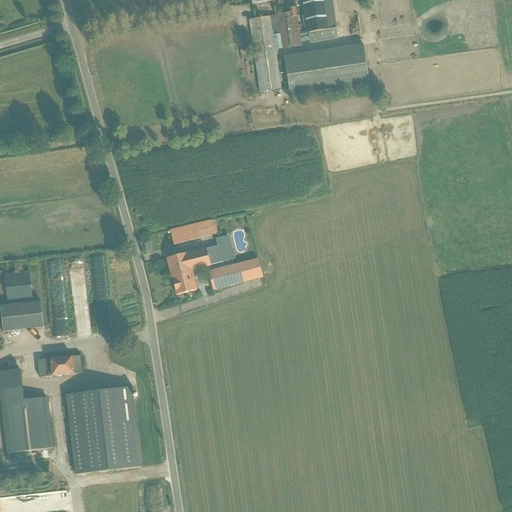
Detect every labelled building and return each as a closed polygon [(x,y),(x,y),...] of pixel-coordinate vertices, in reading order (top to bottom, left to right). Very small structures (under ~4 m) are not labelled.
[(342,31),(334,0),(304,0),(314,38),(342,31)] [(297,8),(248,17),(262,89),(286,84),(277,37),(283,36),(285,48),(304,44),(297,8)] [(366,46),(288,56),(293,99),(371,89),(366,46)] [(218,234),(215,221),(170,231),(173,244),(218,234)] [(212,268),(206,248),(167,259),(177,296),(199,290),(194,273),(212,268)] [(257,260),(207,274),(212,291),(262,278),(257,260)] [(88,279),(88,272),(72,274),(72,281),(88,279)] [(40,275),(31,275),(31,287),(40,287),(40,275)] [(43,299),(1,303),(3,330),(46,326),(43,299)] [(39,379),(81,374),(80,358),(37,362),(39,379)] [(28,369),(5,372),(14,459),(58,454),(52,400),(32,403),(28,369)] [(66,395),(74,472),(142,465),(134,388),(66,395)] [(65,495),(48,496),(48,511),(63,511),(63,506),(66,506),(65,495)] [(0,511),(11,511),(11,501),(0,501),(0,511)]
